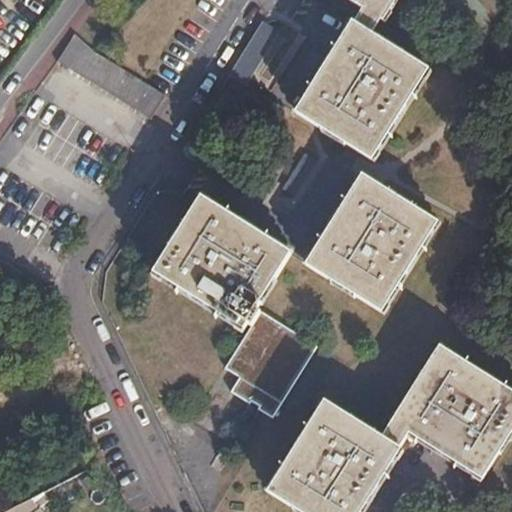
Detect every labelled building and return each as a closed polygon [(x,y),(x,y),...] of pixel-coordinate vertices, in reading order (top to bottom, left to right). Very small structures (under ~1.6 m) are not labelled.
[(349,0),(362,8),(354,19),(372,30),(380,17),(383,20),(395,0),(349,0)] [(354,19),(351,17),(293,110),(371,159),(429,66),(423,62),(408,53),(375,32),(372,30),(354,19)] [(280,35),(261,26),(219,93),(234,103),(242,91),(280,35)] [(54,65),(151,122),(168,95),(165,94),(145,81),(99,53),(95,50),(77,38),(72,35),(54,65)] [(172,98),(168,95),(151,122),(156,125),(172,98)] [(310,161),(300,155),(279,193),(288,198),(295,202),(316,165),(310,161)] [(437,226),(362,178),(339,215),(309,263),(384,309),(437,226)] [(292,250),(199,192),(164,248),(150,270),(183,293),(241,334),(247,325),(292,250)] [(49,287),(0,255),(0,288),(35,310),(49,287)] [(320,345),(258,307),(247,325),(250,328),(238,346),(224,369),(239,378),(229,392),(250,405),(252,402),(259,406),(257,410),(272,419),(320,345)] [(381,435),(400,448),(410,431),(483,476),(510,435),(511,432),(511,388),(438,343),(393,416),(390,420),(381,435)] [(6,399),(0,402),(0,472),(38,455),(6,399)] [(381,435),(322,399),(277,471),(267,487),(272,491),(305,511),(362,511),(400,448),(381,435)] [(42,511),(31,498),(2,511),(42,511)]
